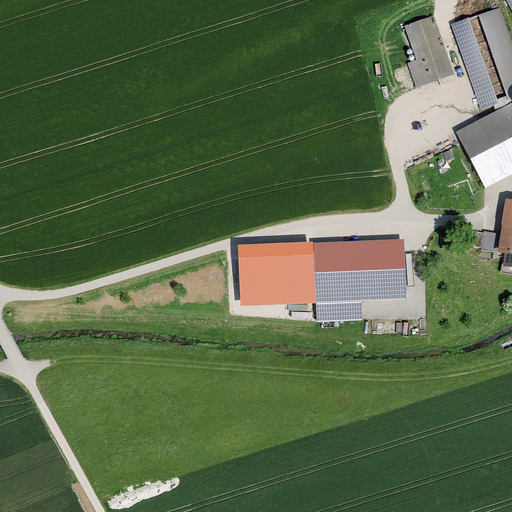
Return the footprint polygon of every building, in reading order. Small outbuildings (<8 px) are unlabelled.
[(511,44),(499,7),(451,24),(481,109),(511,97),(511,44)] [(433,16),(404,27),(427,84),(455,73),(433,16)] [(511,108),(510,103),(453,132),(481,187),(511,170),(511,108)] [(511,200),(508,200),(503,234),(483,231),(481,249),(500,251),(500,255),(505,256),(504,270),(511,270),(511,200)] [(405,240),(315,244),(319,323),(363,322),(362,302),(407,301),(405,240)]
